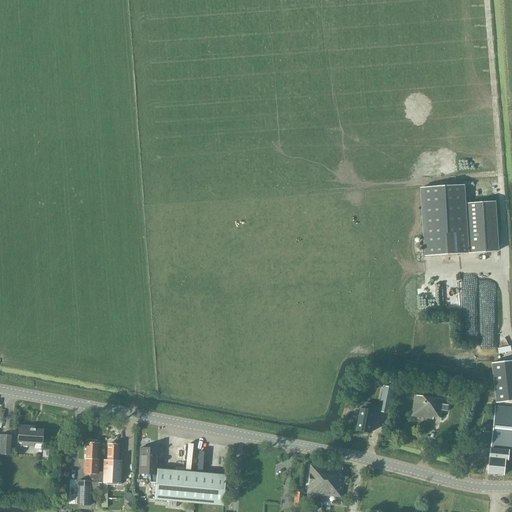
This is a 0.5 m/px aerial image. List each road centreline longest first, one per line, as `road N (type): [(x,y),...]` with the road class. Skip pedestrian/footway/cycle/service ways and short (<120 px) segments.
road 1 (unclassified): [(511,488),(0,390)]
road 2 (track): [(485,0),(511,342)]
